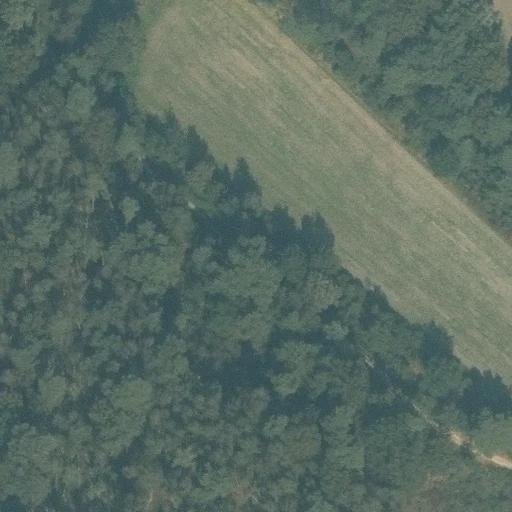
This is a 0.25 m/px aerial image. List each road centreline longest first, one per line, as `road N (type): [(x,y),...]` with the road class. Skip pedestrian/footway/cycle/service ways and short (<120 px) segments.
road 1 (track): [(0,11),(87,89),(160,181),(220,236),(410,403),(511,466)]
road 2 (track): [(511,100),(472,77),(417,0)]
